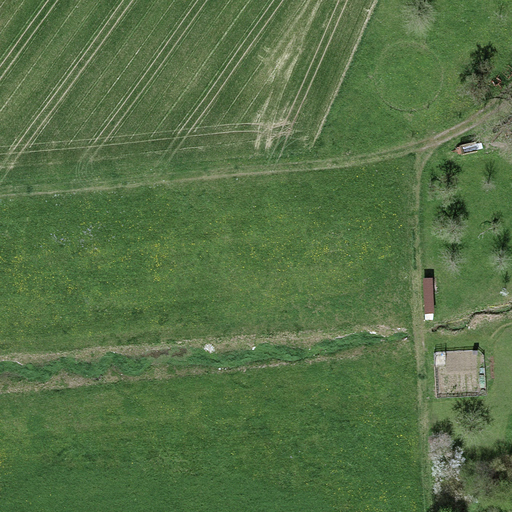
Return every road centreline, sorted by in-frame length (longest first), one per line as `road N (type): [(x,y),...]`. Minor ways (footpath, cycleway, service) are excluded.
road 1 (track): [(511,94),(410,152),(0,187)]
road 2 (track): [(410,152),(435,511)]
